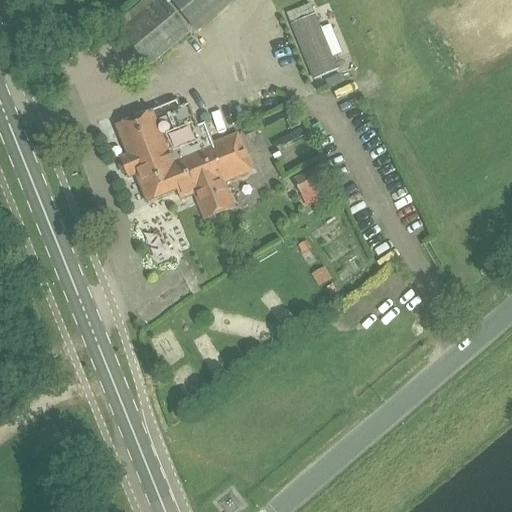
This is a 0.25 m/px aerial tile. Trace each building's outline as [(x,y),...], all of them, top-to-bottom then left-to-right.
[(149,65),(189,32),(162,0),(160,0),(121,32),(149,65)] [(169,0),(197,35),(239,0),(169,0)] [(313,82),(339,71),(316,15),(291,25),(313,82)] [(328,89),(342,83),(339,75),(324,81),(328,89)] [(238,136),(214,145),(206,123),(199,125),(190,104),(181,107),(178,100),(153,111),(153,112),(117,127),(129,156),(121,160),(129,178),(137,175),(148,204),(178,192),(181,200),(195,195),(205,220),(235,208),(228,190),(223,192),(220,185),(252,172),(238,136)] [(291,129),(301,124),(298,116),(287,121),(291,129)] [(383,126),(362,137),(369,150),(390,139),(383,126)] [(302,197),(325,185),(315,168),(292,179),(302,197)] [(387,195),(393,206),(416,195),(410,183),(387,195)] [(357,212),(372,208),(366,186),(351,190),(357,212)] [(172,328),(157,336),(168,356),(183,348),(172,328)] [(207,329),(196,334),(209,362),(220,356),(207,329)] [(226,510),(245,497),(232,477),(212,490),(226,510)]
